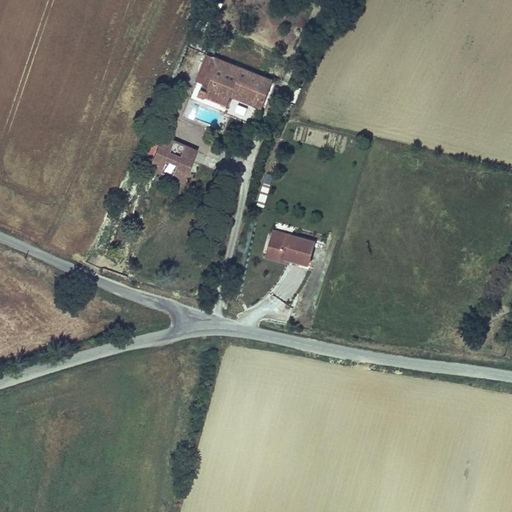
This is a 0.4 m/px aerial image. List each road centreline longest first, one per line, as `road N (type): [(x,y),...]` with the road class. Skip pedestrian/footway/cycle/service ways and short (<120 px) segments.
road 1 (tertiary): [(192,330),(511,377)]
road 2 (unclassified): [(192,330),(172,308),(0,238)]
road 3 (tertiary): [(0,382),(192,330)]
